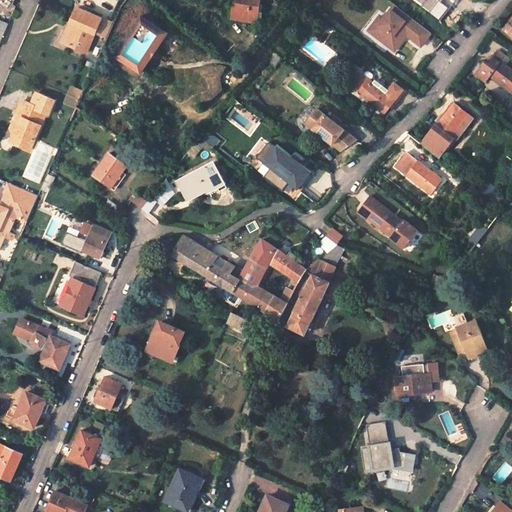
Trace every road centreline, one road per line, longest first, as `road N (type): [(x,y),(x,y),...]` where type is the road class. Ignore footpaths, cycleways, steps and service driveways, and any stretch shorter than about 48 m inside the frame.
road 1 (residential): [(214,237),(146,224),(21,511)]
road 2 (residential): [(503,0),(427,99),(312,224),(285,209),(270,211)]
